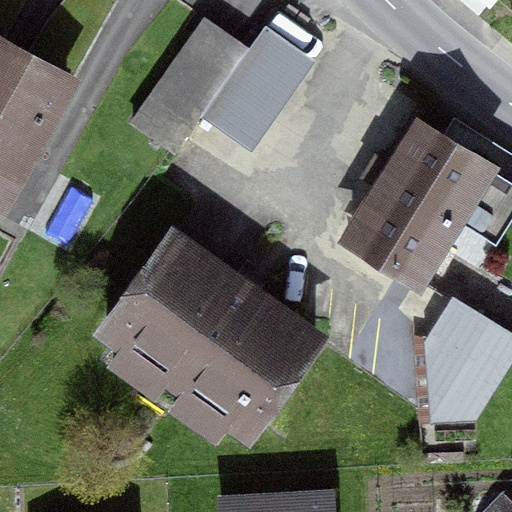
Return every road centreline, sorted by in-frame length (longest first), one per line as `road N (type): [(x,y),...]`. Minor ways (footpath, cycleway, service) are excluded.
road 1 (unknown): [(316,235),(419,34)]
road 2 (tertiary): [(379,0),(511,112)]
